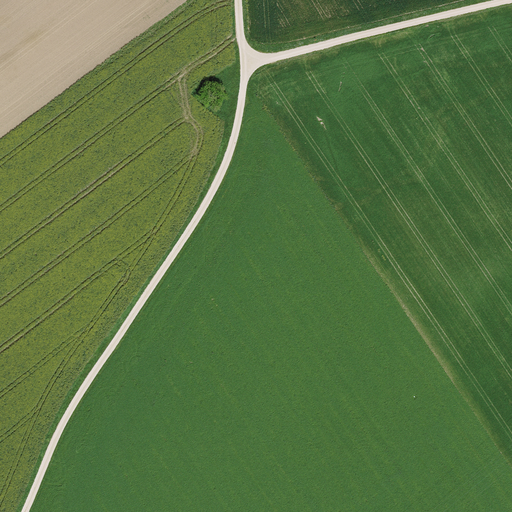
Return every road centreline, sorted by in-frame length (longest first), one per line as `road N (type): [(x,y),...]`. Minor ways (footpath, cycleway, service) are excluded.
road 1 (track): [(25,511),(63,421),(217,183),(244,59)]
road 2 (track): [(244,59),(502,0)]
